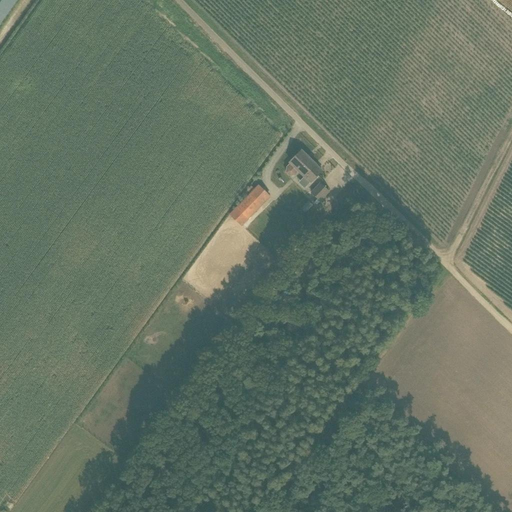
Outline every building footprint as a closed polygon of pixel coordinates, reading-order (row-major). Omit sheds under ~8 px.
[(0,0),(0,25),(17,0),(0,0)] [(310,183),(322,171),(301,151),(289,163),(291,164),(287,168),(286,172),(290,177),(295,176),(299,172),(310,183)] [(320,201),(329,192),(320,184),(311,193),(320,201)] [(270,197),(259,186),(230,215),(241,226),(270,197)] [(305,214),(313,205),(309,201),(300,210),(305,214)]
